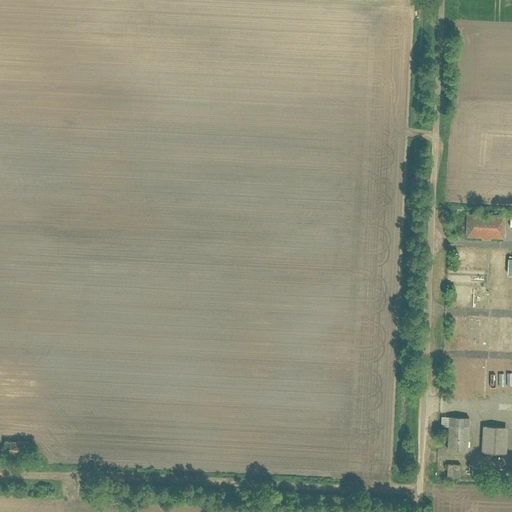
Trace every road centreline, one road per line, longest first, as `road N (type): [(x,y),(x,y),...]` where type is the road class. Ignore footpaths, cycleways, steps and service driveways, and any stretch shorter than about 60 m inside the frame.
road 1 (unclassified): [(443,0),(421,511)]
road 2 (track): [(422,492),(0,475)]
